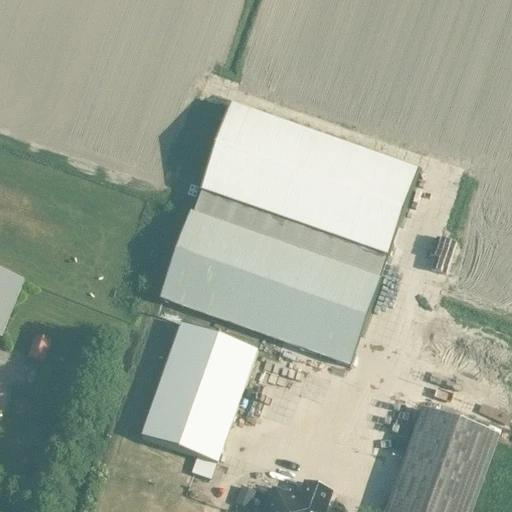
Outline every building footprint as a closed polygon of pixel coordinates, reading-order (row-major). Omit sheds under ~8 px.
[(200,191),(192,215),(379,280),(387,257),(388,258),(418,170),(229,105),(200,191)] [(188,214),(158,300),(350,366),(380,280),(379,280),(192,215),(188,214)] [(0,333),(1,333),(23,277),(0,268),(0,333)] [(141,436),(217,463),(256,349),(181,323),(141,436)] [(279,392),(290,395),(295,373),(285,370),(279,392)] [(470,511),(498,434),(422,407),(384,511),(470,511)] [(240,490),(255,495),(261,477),(246,472),(240,490)] [(262,511),(324,511),(332,489),(302,478),(298,492),(289,489),(289,491),(271,486),(262,511)]
